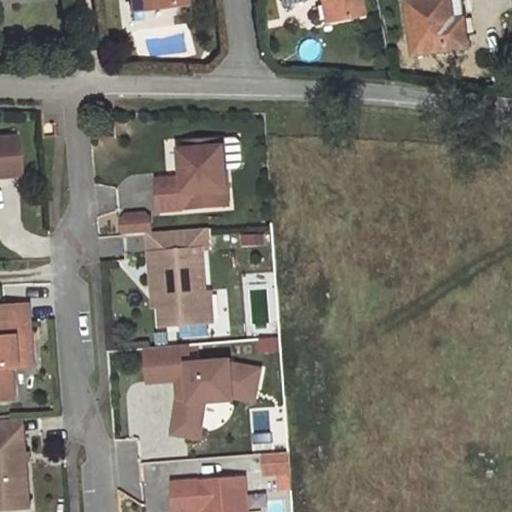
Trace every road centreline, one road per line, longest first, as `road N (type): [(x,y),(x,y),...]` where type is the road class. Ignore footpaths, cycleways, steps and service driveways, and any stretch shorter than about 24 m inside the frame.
road 1 (residential): [(102,511),(98,460),(75,414),(64,254),(82,227),(73,91)]
road 2 (unclassified): [(245,93),(453,103),(511,115)]
road 3 (unclassified): [(73,91),(245,93)]
